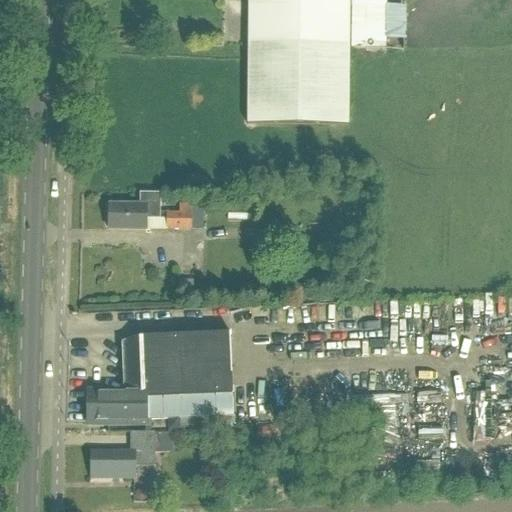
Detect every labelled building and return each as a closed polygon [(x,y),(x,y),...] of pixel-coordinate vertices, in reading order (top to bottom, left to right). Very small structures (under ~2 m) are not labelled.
[(345,127),(346,0),(248,0),(248,126),(345,127)] [(147,231),(147,229),(163,230),(164,214),(160,213),(160,195),(140,195),(140,206),(109,206),(109,230),(147,231)] [(188,230),(189,205),(177,205),(177,213),(164,213),(164,214),(163,230),(188,230)] [(145,393),(145,420),(146,421),(176,420),(176,430),(192,430),(191,420),(213,419),(214,425),(236,424),(231,334),(143,338),(125,348),(127,393),(145,393)] [(127,421),(145,420),(145,393),(127,393),(88,393),(88,426),(128,426),(127,421)] [(346,413),(394,410),(393,394),(345,397),(346,413)] [(255,441),(273,440),(272,427),(254,428),(255,441)] [(92,480),(135,480),(135,467),(154,467),(154,454),(172,453),(172,435),(131,436),(132,454),(92,454),(92,480)]
